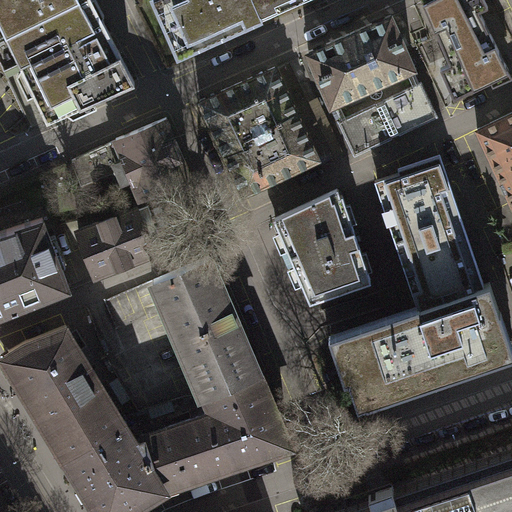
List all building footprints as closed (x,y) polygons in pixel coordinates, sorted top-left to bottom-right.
[(0,0),(0,28),(3,35),(76,0),(0,0)] [(89,0),(76,0),(3,35),(43,120),(59,113),(109,90),(132,80),(109,37),(89,0)] [(153,0),(180,59),(264,22),(254,0),(153,0)] [(254,0),(264,22),(314,0),(254,0)] [(481,0),(423,0),(418,3),(446,63),(438,67),(452,97),(507,71),(478,11),(485,7),(481,0)] [(392,16),(350,33),(372,85),(414,68),(392,16)] [(350,33),(308,51),(330,103),(372,85),(350,33)] [(199,99),(225,154),(248,143),(245,135),(298,110),(276,63),(199,99)] [(421,83),(339,120),(354,152),(435,114),(421,83)] [(511,109),(473,128),(511,205),(511,109)] [(225,154),(243,192),(320,156),(298,110),(245,135),(248,143),(225,154)] [(167,118),(116,140),(126,165),(140,197),(192,175),(167,118)] [(116,140),(71,158),(82,184),(126,165),(116,140)] [(376,179),(418,305),(482,284),(439,154),(399,167),(401,171),(376,179)] [(339,185),(275,216),(307,300),(371,279),(339,185)] [(148,203),(79,230),(96,273),(153,250),(148,237),(160,233),(148,203)] [(42,217),(0,230),(0,312),(69,285),(42,217)] [(206,393),(259,370),(209,255),(153,279),(187,359),(190,358),(206,393)] [(482,284),(418,305),(329,334),(344,377),(349,376),(359,404),(511,353),(511,351),(489,282),(482,284)] [(48,424),(66,454),(122,418),(66,324),(38,335),(3,350),(48,424)] [(222,423),(234,459),(289,441),(259,370),(206,393),(213,409),(208,412),(214,426),(222,423)] [(143,457),(161,484),(234,459),(222,423),(214,426),(208,412),(141,434),(147,455),(143,457)] [(122,418),(66,454),(100,511),(117,511),(161,484),(143,457),(147,455),(141,434),(135,438),(122,418)] [(511,511),(511,447),(370,495),(369,491),(356,495),(343,499),(347,509),(338,511),(511,511)]
